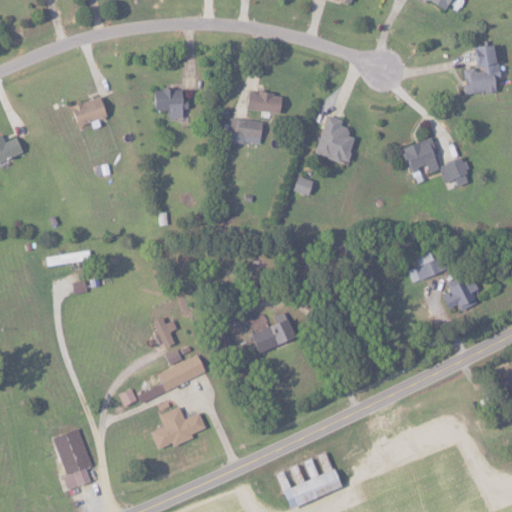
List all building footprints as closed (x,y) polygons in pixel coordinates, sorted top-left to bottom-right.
[(458,69),(460,93),(493,90),(491,77),(495,77),(491,43),(468,46),(471,68),(458,69)] [(178,117),(177,108),(181,108),(180,88),(148,89),(148,110),(164,109),(164,118),(178,117)] [(242,91),(241,109),(275,111),(275,93),(242,91)] [(65,105),(71,125),(103,115),(97,95),(65,105)] [(310,153),(342,163),(350,137),(342,135),(346,123),(321,116),(310,153)] [(257,137),(258,120),(225,118),(224,135),(257,137)] [(0,158),(20,152),(14,136),(0,142),(0,141),(0,158)] [(406,171),(421,165),(424,172),(436,167),(425,137),(397,147),(406,171)] [(469,181),(460,156),(436,164),(445,189),(469,181)] [(288,189),(305,195),(310,180),(293,174),(288,189)] [(410,282),(435,271),(426,251),(412,257),(415,265),(405,269),(410,282)] [(437,295),(442,309),(454,305),(456,309),(472,304),(468,290),(472,289),(468,276),(444,284),(446,293),(437,295)] [(254,351),(291,338),(284,318),(265,324),(261,313),(243,319),(254,351)] [(158,347),(170,342),(166,331),(174,329),(170,319),(161,322),(159,316),(148,320),(158,347)] [(165,366),(178,360),(174,349),(161,355),(165,366)] [(151,373),(159,391),(201,371),(193,354),(151,373)] [(511,372),(498,379),(511,409),(511,372)] [(133,392),(136,400),(159,393),(156,384),(133,392)] [(145,431),(152,450),(202,430),(195,412),(179,418),(174,406),(154,414),(158,426),(145,431)] [(49,437),(62,475),(58,476),(62,489),(86,481),(81,467),(88,464),(75,427),(49,437)] [(283,509),(335,487),(327,468),(275,491),(283,509)]
